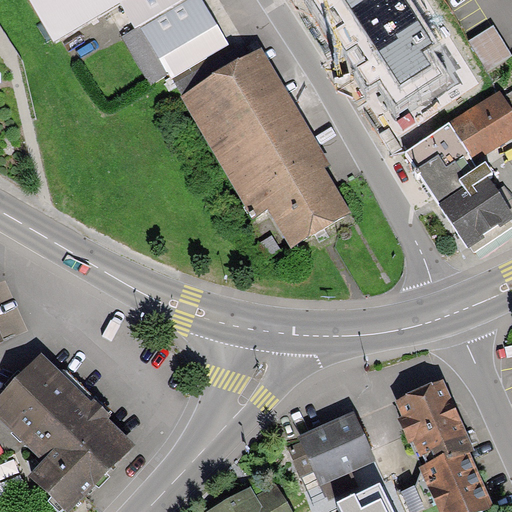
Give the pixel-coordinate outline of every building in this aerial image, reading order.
[(127,0),(29,0),(54,42),(118,6),(127,0)] [(219,28),(203,0),(127,0),(118,6),(131,29),(120,35),(150,88),(169,77),(173,84),(232,51),(219,28)] [(414,90),(368,15),(362,18),(350,0),(303,0),(300,2),(325,41),(323,42),(379,134),(420,109),(411,95),(414,90)] [(492,28),(472,42),(491,71),(511,57),(492,28)] [(329,168),(264,51),(251,59),(243,44),(232,51),(173,84),(183,100),(251,216),(269,206),(293,248),(349,215),(325,173),(329,168)] [(458,49),(433,65),(456,101),(481,85),(458,49)] [(511,139),(511,111),(500,91),(449,122),(451,125),(475,162),(511,139)] [(511,216),(487,181),(493,178),(489,171),(486,166),(479,170),(475,162),(451,125),(405,155),(467,253),(471,250),(473,253),(511,228),(511,223),(511,222),(511,216)] [(101,413),(43,356),(0,399),(0,422),(43,465),(29,479),(62,511),(73,511),(137,448),(101,413)] [(468,439),(444,382),(394,404),(403,425),(400,427),(408,447),(413,444),(420,460),(468,439)] [(321,490),(376,464),(369,447),(355,415),(299,438),(300,442),(286,449),(299,479),(313,472),(321,490)] [(440,511),(489,511),(495,509),(471,455),(475,453),(468,439),(420,460),(425,470),(422,471),(440,511)] [(397,511),(384,484),(336,508),(337,511),(397,511)] [(252,489),(211,511),(290,511),(278,489),(260,499),(258,501),(252,489)]
